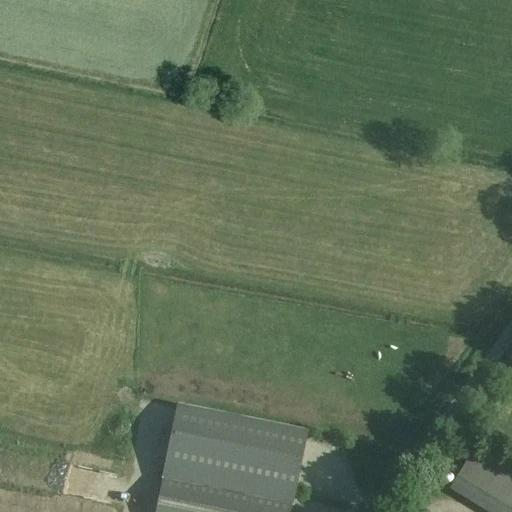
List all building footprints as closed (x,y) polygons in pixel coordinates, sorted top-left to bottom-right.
[(155,511),(289,511),(305,432),(177,406),(164,473),(155,511)] [(59,433),(59,443),(77,443),(77,433),(59,433)] [(511,511),(511,479),(473,456),(450,494),(480,511),(511,511)] [(303,475),(301,493),(321,495),(323,477),(303,475)] [(319,511),(319,503),(298,504),(298,511),(319,511)]
